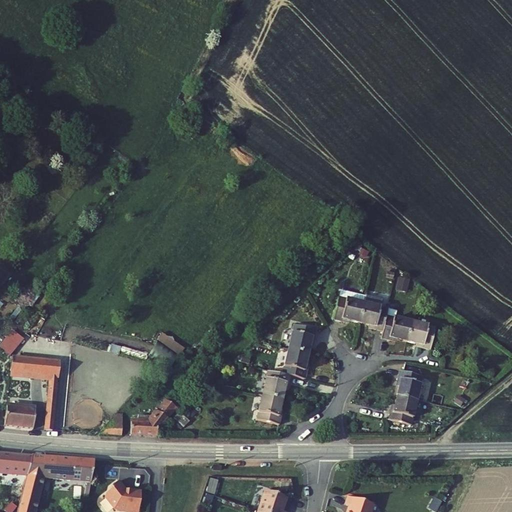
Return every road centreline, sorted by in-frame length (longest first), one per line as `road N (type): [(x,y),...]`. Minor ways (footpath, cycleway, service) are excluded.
road 1 (secondary): [(291,452),(0,439)]
road 2 (secondary): [(511,450),(339,452)]
